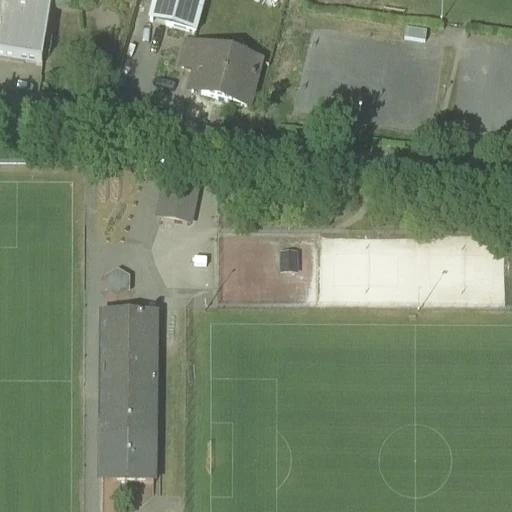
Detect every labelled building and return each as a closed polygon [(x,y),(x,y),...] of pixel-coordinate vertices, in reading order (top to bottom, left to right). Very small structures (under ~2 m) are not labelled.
[(51,0),(0,0),(0,62),(41,69),(51,0)] [(204,0),(154,0),(149,24),(190,35),(195,36),(204,0)] [(202,51),(186,46),(180,70),(196,74),(202,51)] [(258,66),(202,51),(196,74),(190,95),(246,110),(258,66)] [(194,194),(167,189),(160,223),(187,228),(194,194)] [(296,256),(279,256),(279,271),(296,271),(296,256)] [(117,277),(108,282),(108,292),(117,297),(126,292),(126,282),(117,277)] [(122,442),(124,318),(102,318),(100,441),(122,442)] [(155,318),(124,318),(122,442),(153,442),(155,318)] [(152,485),(153,442),(122,442),(100,441),(99,484),(152,485)]
